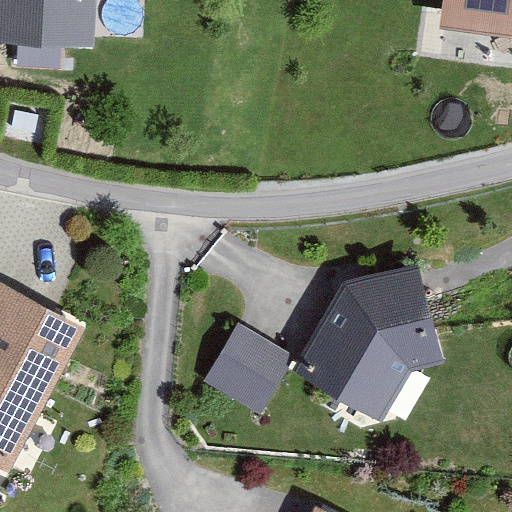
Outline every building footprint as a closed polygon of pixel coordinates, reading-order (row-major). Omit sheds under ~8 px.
[(0,0),(0,40),(77,40),(76,0),(0,0)] [(511,0),(420,0),(417,19),(511,32),(511,0)] [(346,289),(297,370),(384,423),(415,372),(443,366),(421,272),(346,289)] [(90,336),(0,287),(0,471),(12,478),(90,336)] [(296,364),(242,333),(209,391),(263,421),(296,364)]
